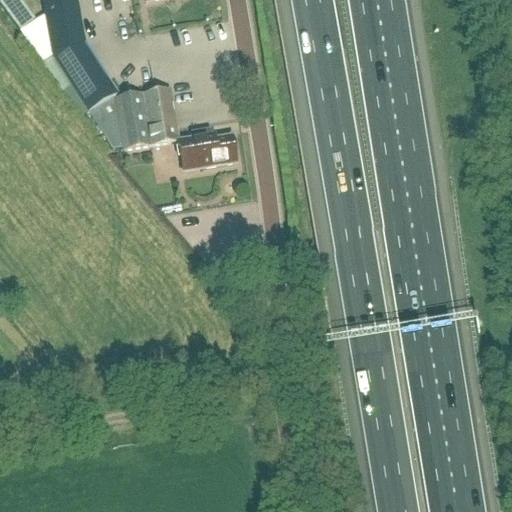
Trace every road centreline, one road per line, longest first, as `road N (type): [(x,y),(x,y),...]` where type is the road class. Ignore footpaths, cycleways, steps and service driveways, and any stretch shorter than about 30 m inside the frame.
road 1 (motorway): [(310,0),(396,511)]
road 2 (motorway): [(457,511),(377,0)]
road 3 (tertiary): [(298,511),(272,234),(234,0)]
road 4 (track): [(281,393),(74,426)]
road 5 (track): [(0,320),(67,399),(74,426)]
